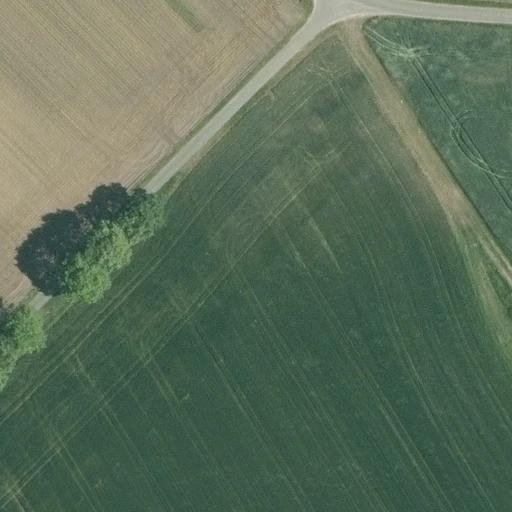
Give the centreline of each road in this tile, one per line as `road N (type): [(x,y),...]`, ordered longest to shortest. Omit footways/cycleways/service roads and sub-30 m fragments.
road 1 (unclassified): [(338,1),(0,342)]
road 2 (unclassified): [(511,15),(338,1)]
